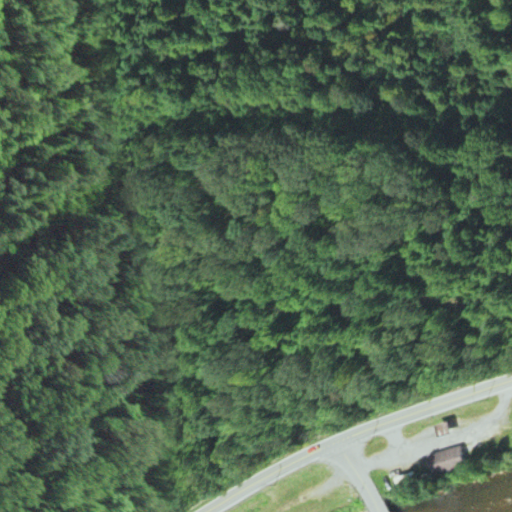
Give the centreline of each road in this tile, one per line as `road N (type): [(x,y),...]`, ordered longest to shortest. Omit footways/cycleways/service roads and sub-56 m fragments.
road 1 (secondary): [(333,442),(511,376)]
road 2 (secondary): [(333,442),(202,511)]
